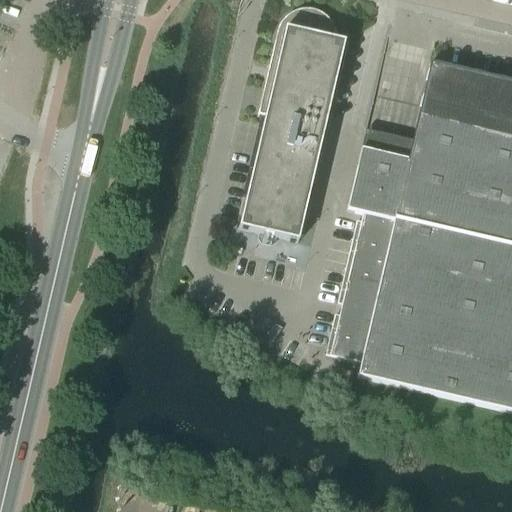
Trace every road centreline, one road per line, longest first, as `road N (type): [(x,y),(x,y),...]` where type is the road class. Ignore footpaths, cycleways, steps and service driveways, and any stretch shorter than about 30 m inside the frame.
road 1 (unknown): [(252,0),(210,186),(205,254),(210,272),(234,284),(291,290),(308,286),(324,262),(395,0)]
road 2 (tertiary): [(1,511),(120,0)]
